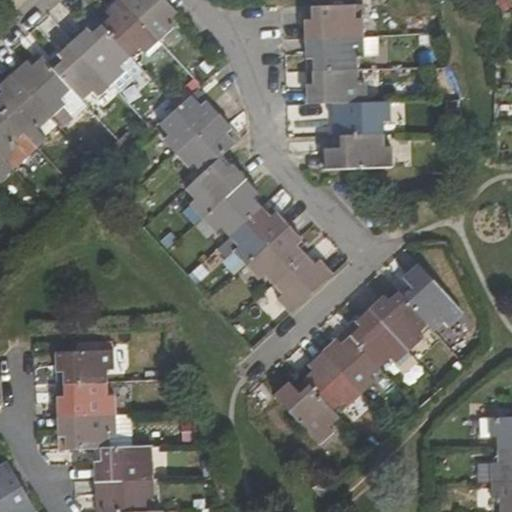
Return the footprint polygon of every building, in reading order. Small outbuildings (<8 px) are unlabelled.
[(161,41),(124,0),(117,0),(106,11),(110,16),(101,24),(131,57),(140,49),(146,55),(161,41)] [(178,13),(166,0),(124,0),(161,41),(173,29),(167,23),(178,13)] [(304,21),(304,40),(362,38),(362,18),(354,18),(354,6),(312,8),(312,21),(304,21)] [(406,35),(413,35),(439,34),(438,17),(421,17),(421,25),(406,26),(406,35)] [(131,57),(101,24),(92,33),(87,29),(73,41),(113,85),(126,73),(121,66),(131,57)] [(313,60),(313,71),(356,70),(356,58),(363,58),(362,38),(304,40),(305,60),(313,60)] [(113,85),(73,41),(58,55),(62,59),(54,68),(73,90),(84,101),(93,93),(98,98),(113,85)] [(73,90),(54,68),(42,56),(31,66),(26,61),(13,73),(54,117),(67,105),(62,99),(73,90)] [(307,106),(332,105),(364,104),(364,84),(357,84),(356,70),(313,71),(314,85),(306,85),(307,106)] [(39,131),(54,117),(13,73),(0,85),(0,90),(2,92),(0,93),(0,107),(24,133),(38,148),(46,139),(39,131)] [(124,89),(135,102),(149,91),(138,78),(124,89)] [(190,96),(177,107),(159,124),(169,135),(163,141),(176,155),(219,115),(206,102),(200,106),(190,96)] [(339,125),(339,139),(384,137),(383,123),(390,123),(389,103),(364,104),(332,105),(332,125),(339,125)] [(12,143),(24,133),(0,107),(0,154),(6,161),(18,150),(12,143)] [(232,130),(219,115),(176,155),(189,170),(195,164),(204,173),(218,161),(236,145),(227,135),(232,130)] [(384,137),(339,139),(340,151),(325,151),(325,170),(390,168),(390,149),(384,149),(384,137)] [(218,161),(204,173),(185,190),(195,200),(189,205),(202,220),(246,180),(234,166),(228,171),(218,161)] [(259,194),(246,180),(202,220),(215,235),(220,229),(228,238),(261,208),(253,199),(259,194)] [(271,219),(261,208),(228,238),(238,248),(233,253),(245,267),(289,227),(277,213),(271,219)] [(302,241),(289,227),(245,267),(258,282),(264,277),(272,286),(305,256),(296,246),(302,241)] [(313,265),(305,256),(272,286),(281,296),(276,301),(288,315),(332,274),(319,260),(313,265)] [(428,325),(433,331),(443,322),(447,326),(461,314),(418,266),(404,279),(413,289),(404,299),(428,325)] [(428,325),(404,299),(398,293),(390,301),(385,296),(371,309),(409,351),(422,339),(418,334),(428,325)] [(395,363),(409,351),(371,309),(356,322),(360,327),(351,335),(382,369),(391,360),(395,363)] [(372,378),(382,369),(351,335),(341,344),(337,340),(324,352),(363,393),(375,382),(372,378)] [(63,384),(106,382),(106,371),(113,371),(113,351),(55,353),(55,373),(63,373),(63,384)] [(347,408),(363,393),(324,352),(308,366),(312,371),(303,379),(309,386),(334,413),(343,404),(347,408)] [(107,396),(106,382),(63,384),(63,398),(57,399),(57,418),(115,416),(114,396),(107,396)] [(338,418),(334,413),(309,386),(300,394),(290,383),(275,396),(319,444),(334,432),(329,426),(338,418)] [(511,415),(488,416),(488,437),(496,437),(496,449),(511,448),(511,415)] [(115,435),(115,416),(57,418),(57,437),(66,437),(65,450),(101,449),(108,448),(108,435),(115,435)] [(145,461),(145,447),(108,448),(101,449),(101,464),(95,464),(96,482),(153,480),(153,461),(145,461)] [(511,448),(496,449),(497,463),(477,463),(478,482),(489,481),(511,480),(511,448)] [(0,511),(35,511),(6,463),(0,466),(0,511)] [(154,499),(153,480),(96,482),(96,502),(102,502),(102,511),(146,511),(146,499),(154,499)] [(511,511),(511,480),(489,481),(490,501),(498,501),(498,511),(511,511)]
